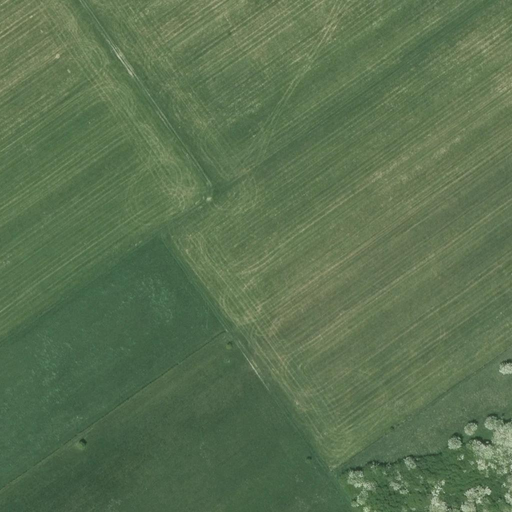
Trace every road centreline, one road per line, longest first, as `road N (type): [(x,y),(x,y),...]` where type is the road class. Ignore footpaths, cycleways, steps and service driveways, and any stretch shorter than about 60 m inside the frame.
road 1 (track): [(80,0),(209,185),(207,204),(0,343)]
road 2 (track): [(352,511),(230,334)]
